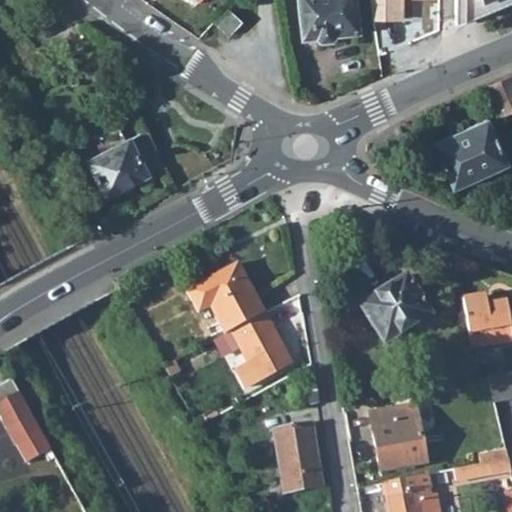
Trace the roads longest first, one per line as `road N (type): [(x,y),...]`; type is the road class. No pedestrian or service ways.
road 1 (residential): [(308,144),(303,219),(346,511)]
road 2 (tertiary): [(308,144),(0,322)]
road 3 (residential): [(308,144),(102,0)]
road 4 (residential): [(511,242),(381,190),(308,144)]
road 5 (tertiary): [(511,48),(308,144)]
road 6 (track): [(271,0),(283,73),(242,97)]
